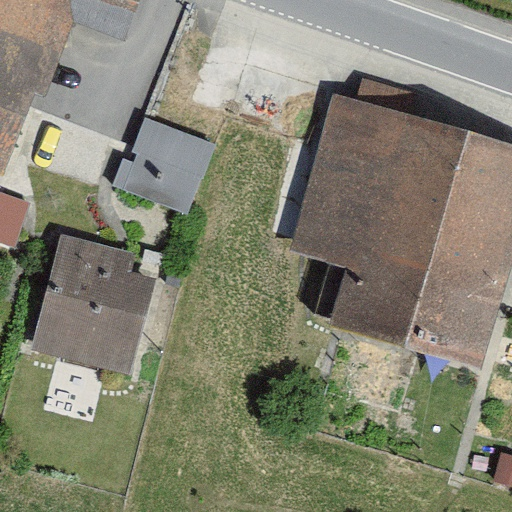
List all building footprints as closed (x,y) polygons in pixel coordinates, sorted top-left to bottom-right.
[(138,0),(0,0),(0,169),(4,171),(34,84),(47,88),(72,16),(126,35),(138,0)] [(511,242),(511,138),(338,92),(297,244),(346,257),(329,320),(480,360),(511,242)] [(217,141),(146,114),(132,148),(138,150),(135,159),(124,155),(113,183),(189,213),(217,141)] [(0,235),(17,241),(31,199),(0,189),(0,235)] [(137,249),(63,230),(33,346),(132,372),(158,274),(133,267),(137,249)]
